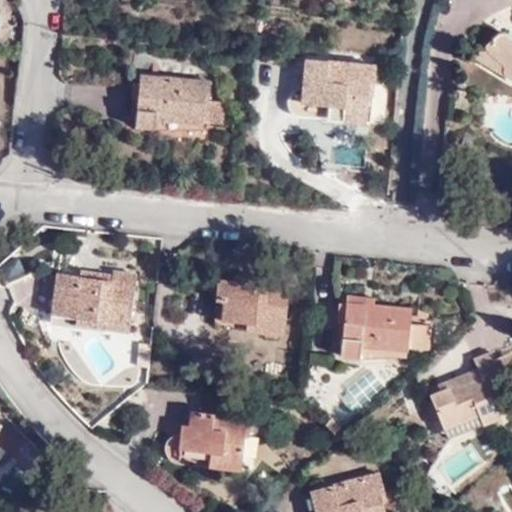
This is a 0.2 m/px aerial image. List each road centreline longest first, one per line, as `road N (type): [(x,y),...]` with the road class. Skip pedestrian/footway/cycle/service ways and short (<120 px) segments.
road 1 (residential): [(511,250),(32,202)]
road 2 (unknown): [(396,242),(421,0)]
road 3 (residential): [(153,511),(48,409),(0,326)]
road 4 (residential): [(32,202),(39,0)]
